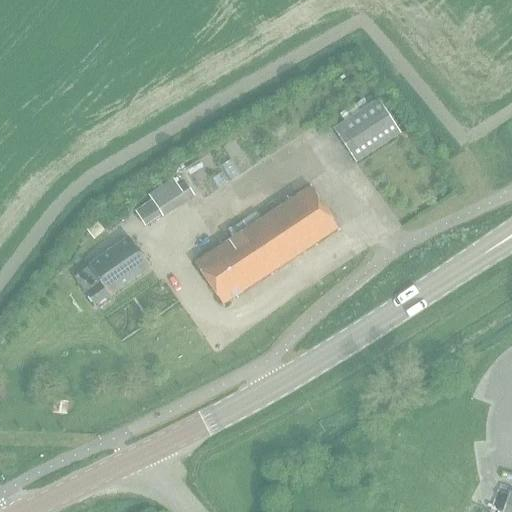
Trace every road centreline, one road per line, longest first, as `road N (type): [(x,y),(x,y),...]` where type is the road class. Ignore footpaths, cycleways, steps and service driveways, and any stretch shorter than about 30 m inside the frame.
road 1 (tertiary): [(133,459),(277,387),(511,237)]
road 2 (tertiary): [(25,511),(133,459)]
